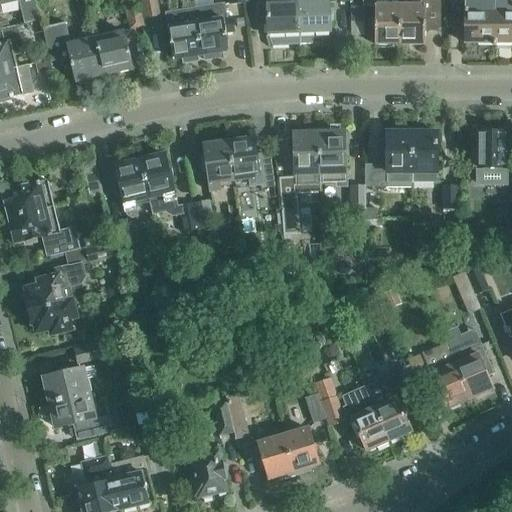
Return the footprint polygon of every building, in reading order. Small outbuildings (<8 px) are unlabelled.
[(0,0),(0,13),(1,13),(0,9),(0,3),(12,0),(18,0),(24,23),(39,20),(34,0),(0,0)] [(155,0),(140,0),(145,20),(160,16),(155,0)] [(299,44),(298,2),(297,0),(265,0),(265,4),(255,4),(256,23),(266,23),(267,35),(268,35),(271,45),(299,44)] [(362,0),(362,6),(374,6),(374,44),(399,45),(399,0),(362,0)] [(440,0),(399,0),(399,45),(424,45),(424,31),(440,31),(440,0)] [(494,46),(494,0),(464,0),(464,43),(478,43),(477,45),(493,45),(493,46),(494,46)] [(511,0),(494,0),(494,46),(496,46),(496,45),(511,45),(511,43),(511,42),(511,0)] [(330,32),(329,1),(298,2),(299,44),(311,44),(313,33),(330,32)] [(220,52),(228,51),(226,33),(234,32),(231,18),(226,19),(223,4),(193,9),(196,23),(201,55),(205,54),(205,60),(221,58),(220,52)] [(143,27),(138,5),(125,8),(130,30),(143,27)] [(199,61),(198,55),(201,55),(196,23),(193,9),(165,13),(173,59),(182,58),(183,64),(199,61)] [(63,25),(43,31),(42,31),(52,64),(65,60),(67,68),(72,67),(76,81),(79,80),(80,84),(90,81),(90,77),(103,74),(95,40),(70,48),(63,25)] [(0,71),(11,69),(8,55),(12,54),(12,51),(20,49),(14,26),(0,28),(0,71)] [(95,40),(103,74),(133,67),(124,31),(95,38),(95,40)] [(50,60),(37,63),(39,73),(52,70),(50,60)] [(0,98),(9,96),(10,98),(23,95),(34,93),(27,65),(11,69),(0,71),(0,98)] [(365,164),(365,186),(411,187),(411,182),(411,132),(387,132),(387,135),(379,135),(379,164),(365,164)] [(436,132),(411,132),(411,182),(436,182),(437,155),(438,153),(438,147),(436,145),(436,132)] [(293,138),(287,138),(287,156),(294,156),(294,177),(294,185),(293,186),(294,193),(297,193),(319,193),(319,183),(319,173),(318,133),(308,133),(293,134),(293,138)] [(329,133),(318,133),(319,173),(319,183),(336,183),(336,188),(348,187),(347,173),(344,173),(344,154),(345,153),(345,147),(344,145),(344,133),(329,133)] [(478,153),(474,153),(474,166),(478,166),(478,168),(478,184),(506,184),(506,168),(506,167),(506,133),(478,133),(478,153)] [(232,142),(229,142),(234,181),(235,180),(236,188),(260,186),(260,190),(275,189),(271,153),(263,154),(262,153),(257,153),(255,138),(243,140),(243,138),(232,140),(232,142)] [(206,161),(201,162),(202,173),(208,172),(210,192),(221,190),(219,182),(234,181),(229,142),(226,142),(226,141),(215,142),(215,144),(204,146),(206,161)] [(177,205),(175,200),(165,154),(153,157),(153,155),(142,157),(143,160),(140,160),(151,206),(164,203),(165,208),(177,205)] [(151,206),(140,160),(137,161),(136,159),(126,161),(126,164),(115,166),(128,220),(140,217),(138,209),(151,206)] [(103,195),(97,173),(86,175),(91,197),(103,195)] [(294,177),(279,178),(283,235),(300,234),(297,193),(294,193),(293,186),(294,185),(294,177)] [(9,217),(46,208),(43,195),(50,193),(47,180),(36,183),(36,184),(3,192),(5,202),(3,205),(4,212),(8,214),(9,217)] [(353,219),(365,219),(365,207),(365,186),(351,186),(350,207),(354,207),(353,219)] [(458,209),(458,187),(444,186),(443,209),(458,209)] [(69,202),(80,200),(78,190),(67,193),(69,202)] [(208,202),(194,204),(198,229),(213,227),(208,202)] [(198,229),(194,204),(180,207),(185,232),(198,229)] [(53,206),(46,208),(9,217),(9,221),(7,224),(8,230),(12,232),(14,243),(42,236),(44,245),(47,256),(65,252),(80,249),(75,229),(59,232),(53,206)] [(365,207),(365,219),(375,219),(375,207),(365,207)] [(131,245),(126,220),(112,223),(117,248),(131,245)] [(84,247),(80,249),(65,252),(69,268),(64,269),(65,274),(36,280),(37,285),(25,289),(28,298),(24,298),(28,310),(71,300),(68,287),(79,285),(82,278),(79,265),(115,256),(112,242),(85,249),(84,247)] [(479,266),(467,271),(476,294),(488,288),(479,266)] [(454,277),(469,314),(481,309),(466,272),(454,277)] [(288,306),(286,292),(275,294),(274,283),(248,286),(251,311),(288,306)] [(401,304),(395,289),(382,294),(389,309),(401,304)] [(336,302),(341,316),(350,313),(345,299),(336,302)] [(71,300),(28,310),(31,325),(34,324),(36,332),(48,330),(49,335),(74,329),(71,318),(76,317),(71,300)] [(152,311),(136,313),(140,330),(155,327),(152,311)] [(134,333),(132,324),(108,329),(111,338),(134,333)] [(446,343),(448,348),(456,345),(450,330),(442,333),(446,343)] [(73,348),(77,363),(106,356),(102,341),(73,348)] [(459,403),(469,399),(452,357),(448,348),(446,343),(407,359),(416,380),(430,374),(445,409),(448,407),(449,411),(460,406),(459,403)] [(480,345),(463,352),(452,357),(469,399),(493,389),(488,377),(493,375),(480,345)] [(55,375),(44,378),(45,383),(45,384),(50,403),(88,393),(85,379),(96,376),(93,365),(82,368),(68,371),(68,370),(60,372),(61,373),(55,375)] [(363,387),(372,408),(387,441),(411,431),(395,395),(398,394),(400,397),(414,390),(404,367),(390,373),(390,375),(363,387)] [(111,373),(114,386),(123,384),(120,370),(111,373)] [(123,384),(114,386),(117,400),(127,398),(123,384)] [(377,447),(386,443),(386,442),(387,441),(372,408),(363,387),(343,395),(347,405),(345,406),(350,417),(348,418),(358,441),(362,439),(367,450),(376,446),(377,447)] [(88,393),(50,403),(56,428),(73,424),(77,439),(107,432),(106,426),(110,425),(104,398),(100,399),(98,391),(88,393)] [(326,418),(325,414),(317,395),(305,398),(314,421),(326,418)] [(344,420),(334,396),(321,402),(330,425),(344,420)] [(226,402),(233,433),(235,439),(247,436),(238,399),(226,402)] [(218,436),(233,433),(226,402),(211,406),(218,436)] [(284,434),(295,475),(311,470),(310,466),(319,463),(315,450),(316,450),(314,444),(313,444),(309,428),(284,434)] [(295,475),(284,434),(257,442),(262,458),(260,458),(262,464),(264,464),(267,478),(279,474),(280,479),(295,475)] [(114,511),(121,510),(110,466),(108,457),(104,441),(92,444),(96,460),(82,463),(85,478),(87,478),(89,485),(77,488),(81,505),(82,511),(80,511),(114,511)] [(226,492),(219,463),(216,449),(207,451),(205,445),(187,449),(194,480),(192,480),(195,496),(197,495),(198,497),(200,497),(203,499),(210,497),(212,495),(226,492)] [(151,455),(110,466),(121,510),(154,502),(147,476),(156,474),(168,471),(161,446),(149,449),(151,455)]
